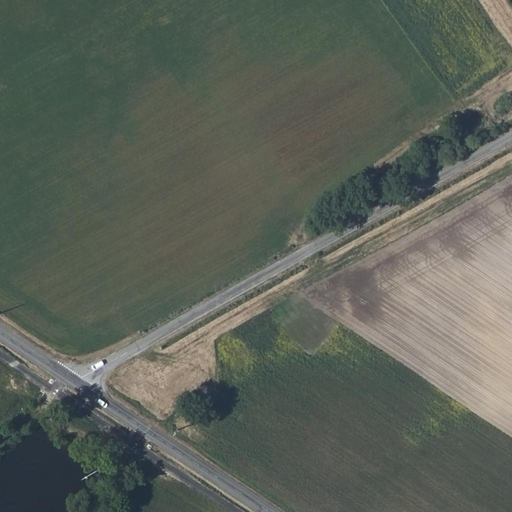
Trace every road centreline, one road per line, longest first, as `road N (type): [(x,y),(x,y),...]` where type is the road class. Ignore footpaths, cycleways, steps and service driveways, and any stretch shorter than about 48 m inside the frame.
road 1 (unclassified): [(71,380),(511,136)]
road 2 (tertiary): [(71,380),(267,511)]
